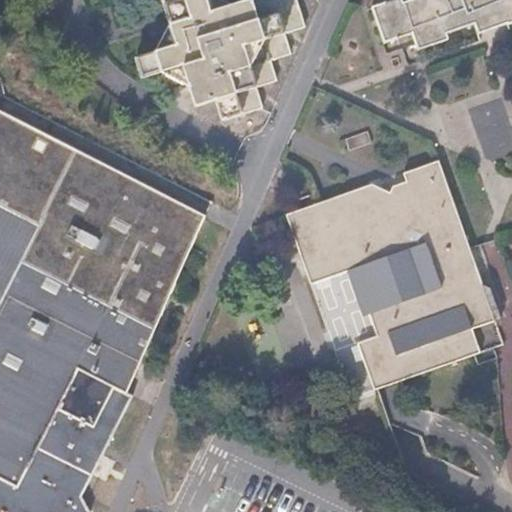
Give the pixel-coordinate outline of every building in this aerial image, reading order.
[(201,0),(155,0),(168,40),(129,53),(135,74),(175,62),(188,103),(208,96),(215,116),(253,103),(248,85),(269,78),(264,57),(282,51),(276,32),(297,25),(289,0),(234,0),(204,10),(201,0)] [(511,0),(407,0),(405,1),(404,0),(385,0),(372,5),(386,40),(413,31),(419,44),(448,35),(446,29),(474,20),(478,29),(508,19),(508,18),(511,16),(511,0)] [(342,151),(364,141),(360,131),(337,140),(342,151)] [(0,511),(88,511),(82,491),(134,391),(127,386),(122,383),(133,365),(137,367),(218,214),(86,148),(50,215),(0,188),(0,511)] [(467,249),(433,160),(399,172),(403,185),(386,192),(366,184),(282,215),(309,284),(349,269),(374,334),(356,342),(369,378),(398,367),(403,378),(488,347),(494,344),(501,342),(493,319),(499,317),(487,286),(479,283),(467,249)] [(122,383),(127,386),(137,367),(133,365),(122,383)] [(398,367),(369,378),(374,389),(403,378),(398,367)]
